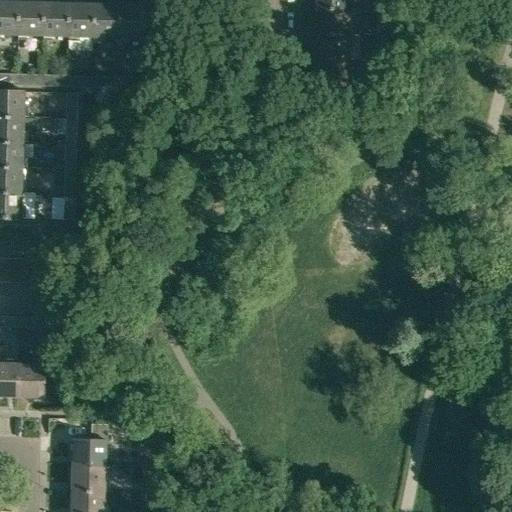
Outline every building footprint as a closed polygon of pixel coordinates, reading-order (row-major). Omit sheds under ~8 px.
[(0,0),(0,35),(17,36),(17,1),(0,0)] [(312,0),(313,8),(348,9),(348,0),(312,0)] [(376,0),(376,9),(387,10),(387,0),(376,0)] [(43,1),(17,1),(17,36),(42,37),(43,1)] [(67,37),(68,2),(43,1),(42,37),(67,37)] [(93,3),(68,2),(67,37),(92,38),(93,3)] [(118,3),(93,3),(92,38),(117,39),(118,3)] [(118,3),(117,39),(142,39),(143,4),(118,3)] [(347,34),(348,9),(313,8),(312,33),(347,34)] [(376,9),(375,35),(386,35),(387,10),(376,9)] [(312,33),(311,59),(347,59),(347,34),(312,33)] [(375,35),(375,60),(385,61),(386,35),(375,35)] [(346,85),(347,59),(311,59),(311,84),(346,85)] [(385,61),(375,60),(374,85),(385,86),(385,61)] [(0,84),(15,85),(16,74),(0,73),(0,84)] [(41,75),(16,74),(15,85),(40,86),(41,75)] [(66,76),(41,75),(40,86),(66,86),(66,76)] [(66,86),(91,87),(91,76),(66,76),(66,86)] [(116,77),(91,76),(91,87),(116,88),(116,77)] [(116,88),(141,88),(141,78),(116,77),(116,88)] [(0,90),(0,116),(24,117),(24,91),(0,90)] [(77,118),(77,93),(66,93),(66,118),(77,118)] [(0,141),(23,142),(24,117),(0,116),(0,141)] [(65,143),(76,143),(77,118),(66,118),(65,143)] [(0,166),(23,167),(23,142),(0,141),(0,166)] [(65,143),(65,168),(76,168),(76,143),(65,143)] [(0,166),(0,192),(22,193),(23,167),(0,166)] [(65,168),(64,194),(75,194),(76,168),(65,168)] [(0,217),(22,218),(22,193),(0,192),(0,217)] [(64,194),(64,218),(75,219),(75,194),(64,194)] [(6,282),(18,283),(19,259),(6,259),(6,282)] [(18,283),(30,283),(31,260),(19,259),(18,283)] [(43,283),(44,260),(31,260),(30,283),(43,283)] [(19,317),(0,316),(0,326),(19,327),(19,317)] [(44,317),(19,317),(19,327),(44,328),(44,317)] [(67,331),(67,320),(56,320),(56,331),(67,331)] [(18,363),(0,362),(0,397),(17,398),(18,363)] [(44,364),(18,363),(17,398),(43,399),(44,364)] [(72,464),(107,465),(107,439),(73,439),(72,464)] [(143,467),(154,467),(154,442),(143,442),(143,467)] [(106,491),(107,465),(72,464),(72,490),(106,491)] [(143,467),(142,492),(153,492),(154,467),(143,467)] [(72,490),(70,511),(105,511),(106,491),(72,490)] [(152,511),(153,492),(142,492),(141,511),(152,511)]
